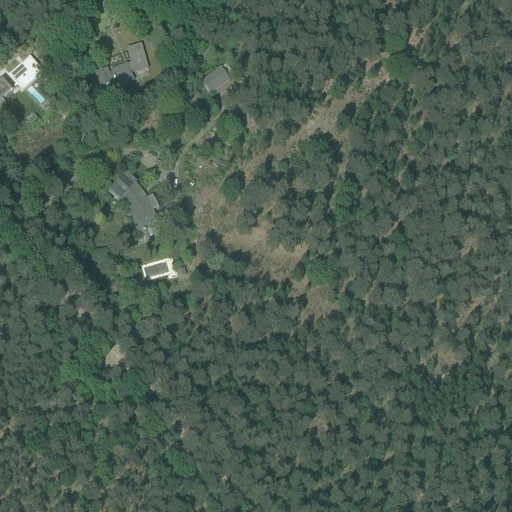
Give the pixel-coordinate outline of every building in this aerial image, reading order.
[(6,21),(0,31),(0,37),(6,41),(15,27),(6,21)] [(106,69),(100,72),(94,74),(100,88),(112,83),(111,81),(114,80),(118,88),(133,81),(131,75),(147,70),(140,46),(127,50),(132,65),(127,67),(126,65),(108,72),(106,69)] [(30,59),(10,77),(17,84),(15,85),(13,87),(15,89),(17,87),(38,68),(30,59)] [(220,68),(200,83),(210,96),(230,81),(220,68)] [(0,99),(10,90),(12,92),(12,91),(2,80),(1,80),(2,81),(0,83),(0,99)] [(149,197),(143,201),(141,198),(140,195),(138,193),(136,190),(134,188),(136,186),(125,175),(110,192),(120,201),(123,197),(125,199),(126,200),(128,202),(130,204),(131,206),(133,209),(134,211),(135,214),(136,215),(136,218),(137,219),(134,220),(139,234),(155,229),(154,225),(153,222),(152,219),(151,215),(149,212),(156,209),(154,206),(153,203),(151,200),(149,197)] [(143,269),(148,279),(163,272),(158,262),(143,269)] [(184,269),(175,272),(177,278),(186,276),(184,269)]
